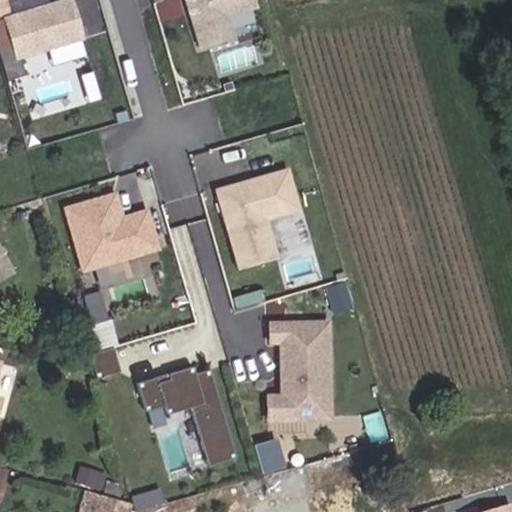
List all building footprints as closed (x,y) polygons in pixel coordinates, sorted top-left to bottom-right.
[(82,39),(70,0),(64,0),(3,18),(16,59),(82,39)] [(225,16),(255,7),(252,0),(185,0),(200,47),(232,37),(225,16)] [(270,209),(295,202),(286,171),(254,180),(250,186),(240,189),(239,184),(217,191),(239,269),(276,258),(265,219),(270,209)] [(157,249),(146,211),(117,219),(115,214),(119,213),(114,194),(64,208),(81,271),(157,249)] [(0,279),(12,273),(0,251),(0,279)] [(328,398),(327,323),(270,325),(270,342),(281,341),(281,381),(285,381),(285,397),(268,397),(268,419),(310,419),(310,398),(328,398)] [(120,372),(113,347),(88,355),(95,379),(120,372)] [(234,457),(208,370),(194,374),(192,367),(167,374),(168,379),(157,383),(156,377),(136,383),(144,412),(163,406),(165,415),(190,408),(206,465),(234,457)] [(328,419),(328,398),(310,398),(310,419),(328,419)] [(102,489),(105,476),(79,468),(75,482),(102,489)] [(161,504),(157,489),(144,493),(148,508),(161,504)] [(128,511),(131,505),(84,492),(78,511),(128,511)] [(148,508),(144,493),(129,497),(134,511),(148,508)]
